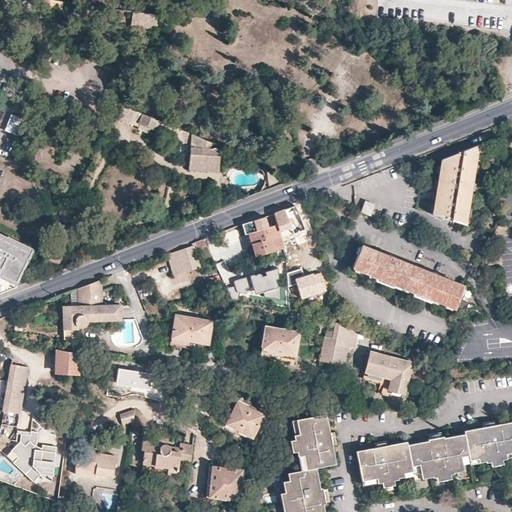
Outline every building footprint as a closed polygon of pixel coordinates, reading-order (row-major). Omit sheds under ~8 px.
[(156,16),(132,13),(130,27),(155,31),(157,23),(158,19),(158,18),(157,18),(157,17),(156,16)] [(258,62),(250,39),(257,36),(252,23),(234,29),(241,50),(234,53),(237,61),(244,59),(247,67),(254,64),(258,62)] [(211,144),(123,106),(118,115),(140,124),(138,130),(145,133),(151,136),(154,129),(191,144),(190,169),(191,171),(216,171),(219,170),(220,150),(211,149),(211,144)] [(19,135),(25,121),(13,116),(7,130),(19,135)] [(469,205),(479,146),(441,160),(437,186),(432,216),(444,219),(466,226),(469,205)] [(277,185),(276,177),(265,171),(268,189),(277,185)] [(300,213),(296,202),(290,205),(284,207),(285,210),(292,232),(299,230),(294,215),(300,213)] [(367,202),(362,213),(372,216),(376,206),(367,202)] [(74,209),(68,206),(62,208),(58,214),(60,220),(66,224),(73,222),(76,216),(74,209)] [(292,232),(285,210),(273,214),(281,236),(292,232)] [(273,214),(272,212),(261,216),(234,227),(241,239),(250,236),(256,255),(275,250),(284,247),(281,236),(273,214)] [(6,238),(0,234),(0,294),(10,291),(24,264),(28,266),(36,251),(33,249),(7,237),(6,238)] [(204,238),(196,242),(199,249),(207,246),(204,238)] [(174,276),(185,272),(201,266),(194,245),(184,249),(179,251),(167,255),(174,276)] [(463,287),(438,276),(402,263),(362,246),(353,269),(375,278),(374,281),(392,289),(394,286),(413,293),(412,297),(430,303),(431,300),(454,309),(463,287)] [(275,250),(256,255),(257,258),(275,253),(275,250)] [(225,261),(217,264),(225,285),(234,281),(225,261)] [(16,289),(28,266),(24,264),(10,291),(16,289)] [(306,279),(303,268),(288,271),(290,283),(299,281),(304,300),(327,294),(322,275),(306,279)] [(282,282),(282,270),(235,280),(236,287),(229,289),(235,300),(241,300),(241,295),(250,295),(246,289),(254,287),(261,296),(283,300),(282,292),(277,283),(282,282)] [(219,275),(206,279),(207,285),(221,280),(219,275)] [(121,320),(121,305),(102,306),(102,279),(90,284),(77,289),(78,307),(63,307),(64,340),(78,340),(78,327),(79,328),(81,328),(83,327),(85,326),(86,325),(87,324),(87,323),(88,321),(121,320)] [(207,347),(212,322),(176,316),(175,320),(171,342),(181,344),(188,345),(188,344),(207,347)] [(23,331),(23,322),(15,321),(14,331),(23,331)] [(358,329),(344,325),(338,324),(335,339),(334,345),(349,348),(354,350),(358,329)] [(261,350),(295,356),(299,333),(265,326),(261,350)] [(334,345),(335,339),(325,337),(319,362),(330,365),(334,345)] [(334,345),(330,365),(345,368),(349,348),(334,345)] [(57,350),(57,351),(56,374),(76,374),(77,373),(85,373),(85,362),(90,362),(91,357),(90,356),(57,350)] [(294,360),(295,356),(261,350),(260,357),(279,361),(280,357),(283,358),(289,359),(291,360),(294,360)] [(12,358),(2,351),(0,363),(1,364),(3,365),(3,369),(11,370),(12,365),(13,359),(13,358),(12,358)] [(389,390),(403,394),(411,364),(369,353),(364,372),(391,379),(389,390)] [(163,369),(131,364),(130,371),(144,374),(152,375),(162,377),(163,369)] [(20,415),(29,368),(12,365),(11,370),(4,412),(20,415)] [(401,401),(403,394),(389,390),(391,379),(364,372),(363,380),(383,385),(381,395),(401,401)] [(152,375),(144,374),(143,381),(151,382),(152,375)] [(237,402),(262,415),(264,412),(239,399),(237,402)] [(257,426),(263,429),(268,418),(262,415),(237,402),(226,423),(252,437),(257,426)] [(135,409),(120,414),(122,425),(133,422),(135,409)] [(305,470),(317,468),(336,465),(332,445),(330,433),(326,415),(296,420),(298,434),(294,434),(295,439),(297,452),(298,456),(303,456),(305,470)] [(484,429),(496,427),(495,421),(489,422),(482,423),(484,429)] [(251,440),(252,437),(226,423),(225,427),(251,440)] [(501,455),(511,452),(511,423),(496,427),(484,429),(465,433),(466,436),(469,457),(470,458),(479,457),(480,461),(481,465),(490,463),(491,467),(503,465),(502,461),(501,455)] [(258,440),(263,429),(257,426),(252,437),(258,440)] [(12,463),(32,484),(42,476),(53,477),(56,446),(42,445),(42,449),(36,446),(37,432),(18,432),(17,445),(11,452),(17,459),(12,463)] [(463,458),(469,457),(466,436),(446,439),(446,438),(444,438),(431,441),(429,441),(430,442),(408,446),(412,468),(420,466),(421,472),(422,478),(432,476),(433,481),(455,477),(454,471),(465,469),(464,463),(463,458)] [(190,463),(192,446),(180,444),(179,449),(178,453),(168,451),(168,447),(167,446),(165,445),(163,445),(159,446),(156,440),(143,438),(141,450),(143,450),(141,460),(152,462),(152,466),(166,468),(165,472),(165,475),(176,477),(179,461),(190,463)] [(412,471),(412,468),(408,446),(407,443),(388,446),(376,449),(357,452),(362,480),(378,478),(379,484),(379,485),(384,483),(396,481),(399,480),(399,479),(403,479),(402,472),(412,471)] [(95,472),(95,475),(113,477),(116,455),(98,453),(93,452),(93,450),(85,449),(84,453),(77,452),(75,469),(95,472)] [(511,458),(511,452),(501,455),(502,461),(511,458)] [(239,501),(242,470),(212,466),(208,498),(239,501)] [(326,502),(324,490),(323,489),(321,489),(317,468),(305,470),(301,471),(295,472),(296,479),(290,481),(284,482),(286,492),(289,511),(325,511),(324,504),(326,504),(326,502)] [(95,477),(95,475),(95,472),(75,469),(74,474),(95,477)] [(364,486),(379,484),(378,478),(362,480),(364,486)] [(283,511),(289,511),(286,492),(280,493),(283,511)]
